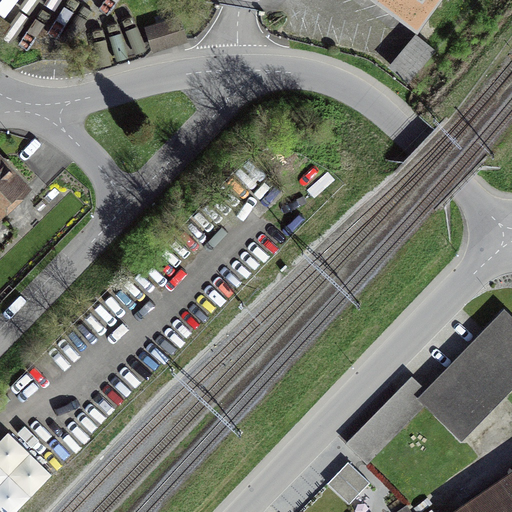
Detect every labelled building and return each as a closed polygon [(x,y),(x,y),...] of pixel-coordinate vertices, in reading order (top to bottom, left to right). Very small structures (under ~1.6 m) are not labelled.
[(375,0),(402,19),(418,31),(440,0),(375,0)] [(179,22),(146,33),(153,53),(186,43),(179,22)] [(415,39),(404,52),(419,65),(431,51),(415,39)] [(0,203),(21,183),(0,162),(0,249),(20,230),(0,210),(0,203)] [(511,381),(511,328),(503,320),(425,401),(460,435),(511,381)] [(399,397),(346,448),(365,468),(418,416),(399,397)] [(0,511),(18,511),(52,478),(9,435),(0,444),(0,511)] [(325,486),(346,507),(368,485),(346,464),(325,486)] [(511,511),(511,480),(465,511),(511,511)]
